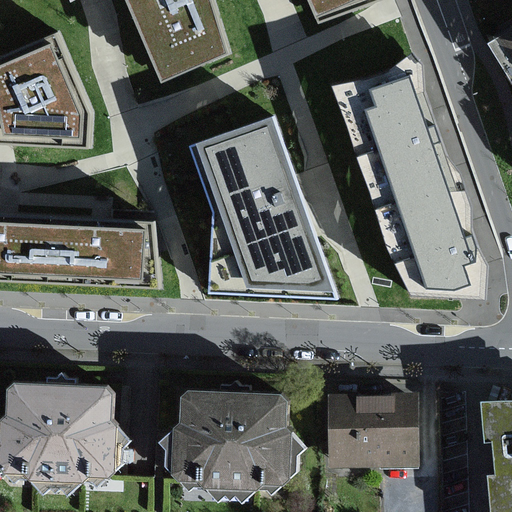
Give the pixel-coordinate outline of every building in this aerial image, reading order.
[(125,0),(161,80),(230,54),(217,21),(208,0),(125,0)] [(310,0),(320,22),(372,0),(310,0)] [(511,29),(491,42),(511,78),(511,29)] [(93,114),(58,38),(0,67),(0,108),(5,138),(89,146),(93,114)] [(425,97),(412,55),(402,64),(375,73),(337,87),(395,244),(413,297),(485,299),(486,280),(487,264),(425,97)] [(201,143),(222,206),(218,289),(342,293),(282,116),(201,143)] [(0,220),(0,278),(160,287),(152,222),(100,222),(8,221),(0,220)] [(122,384),(16,381),(13,480),(118,483),(122,384)] [(302,394),(190,388),(185,476),(297,482),(302,394)] [(421,395),(330,395),(330,468),(421,468),(421,395)] [(511,511),(511,399),(484,402),(487,441),(500,441),(502,473),(491,473),(493,511),(511,511)]
